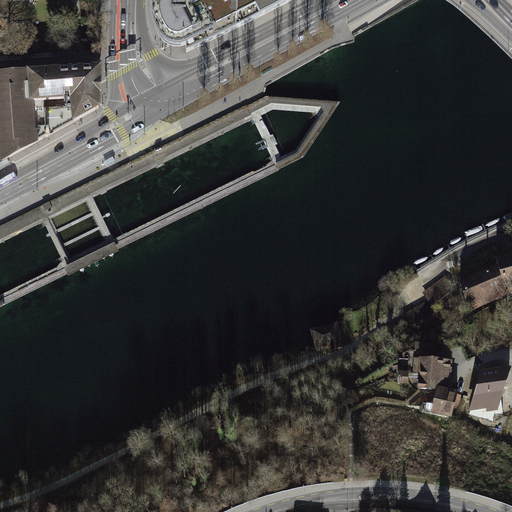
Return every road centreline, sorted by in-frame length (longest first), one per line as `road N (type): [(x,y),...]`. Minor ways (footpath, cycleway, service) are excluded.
road 1 (track): [(419,281),(400,314),(336,354),(281,371),(56,488),(0,504)]
road 2 (primary): [(164,103),(343,0)]
road 3 (primary): [(0,194),(164,103)]
road 4 (primary): [(476,511),(421,499),(340,497)]
